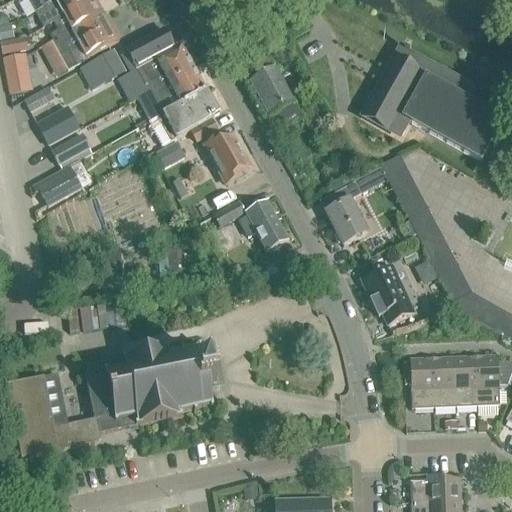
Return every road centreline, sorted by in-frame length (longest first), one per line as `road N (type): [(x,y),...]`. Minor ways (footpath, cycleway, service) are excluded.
road 1 (residential): [(370,449),(340,296),(221,73),(218,36)]
road 2 (residential): [(370,449),(192,482)]
road 3 (residential): [(511,466),(460,447),(370,449)]
